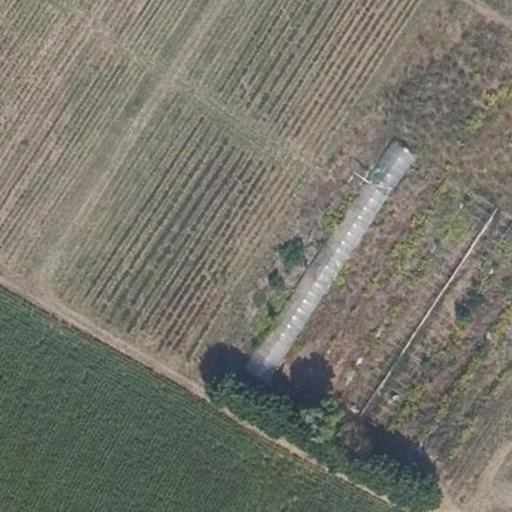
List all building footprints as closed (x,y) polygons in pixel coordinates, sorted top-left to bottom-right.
[(340,112),(260,289),(252,308),(218,292),(192,350),(246,375),(308,237),(313,238),(317,228),(325,231),(332,215),(316,207),(333,170),(345,175),(339,188),(357,195),(385,132),(340,112)] [(370,175),(390,189),(415,155),(395,141),(370,175)] [(410,154),(290,371),(342,399),(461,182),(410,154)] [(511,215),(467,190),(342,406),(388,432),(511,217),(511,215)] [(493,334),(511,295),(511,252),(476,326),(493,334)] [(274,382),(313,296),(291,286),(258,359),(257,358),(251,371),(274,382)]
